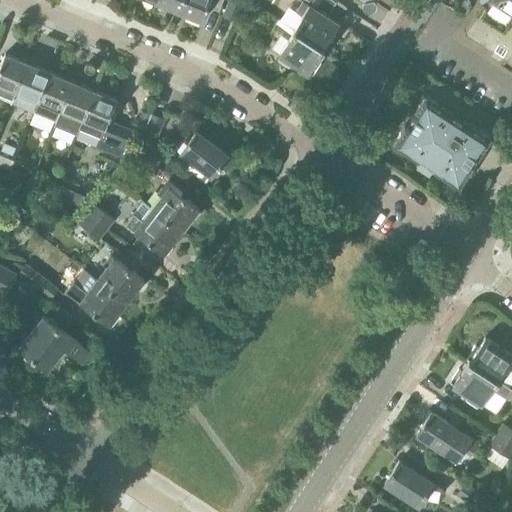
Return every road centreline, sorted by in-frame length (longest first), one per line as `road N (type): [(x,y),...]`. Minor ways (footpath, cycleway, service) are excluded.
road 1 (residential): [(81,452),(309,141)]
road 2 (residential): [(28,0),(199,69),(309,141)]
road 3 (residential): [(301,511),(473,257)]
road 4 (residential): [(309,141),(473,257)]
road 5 (residential): [(309,141),(409,0)]
